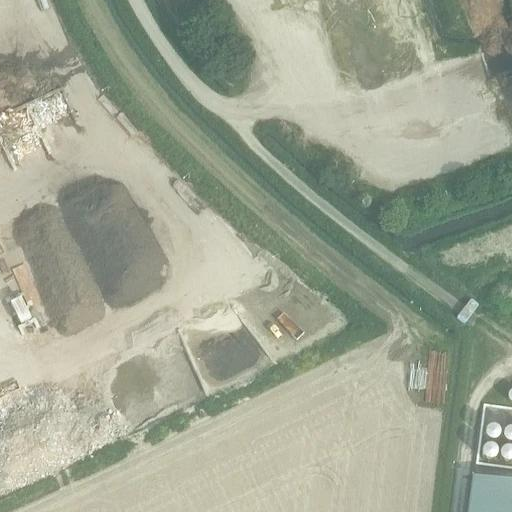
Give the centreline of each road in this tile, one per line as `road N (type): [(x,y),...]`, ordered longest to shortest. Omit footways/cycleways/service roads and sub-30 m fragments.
road 1 (unclassified): [(466,313),(265,158),(182,73),(133,0)]
road 2 (track): [(245,0),(332,111),(363,113),(511,58)]
